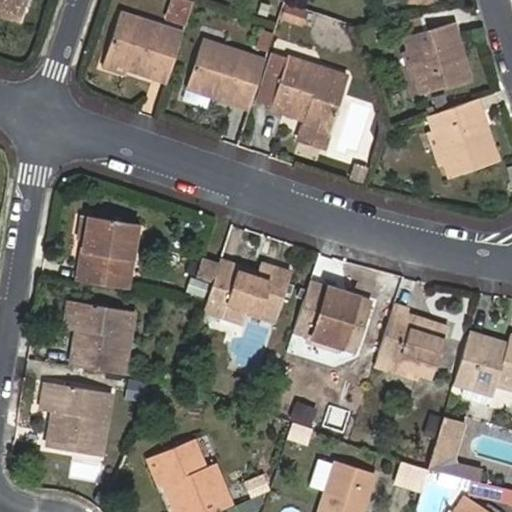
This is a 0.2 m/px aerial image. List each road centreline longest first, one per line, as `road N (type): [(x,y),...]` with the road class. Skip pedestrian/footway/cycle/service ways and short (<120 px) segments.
road 1 (tertiary): [(511,265),(278,205),(246,184),(40,112)]
road 2 (residential): [(40,112),(0,368)]
